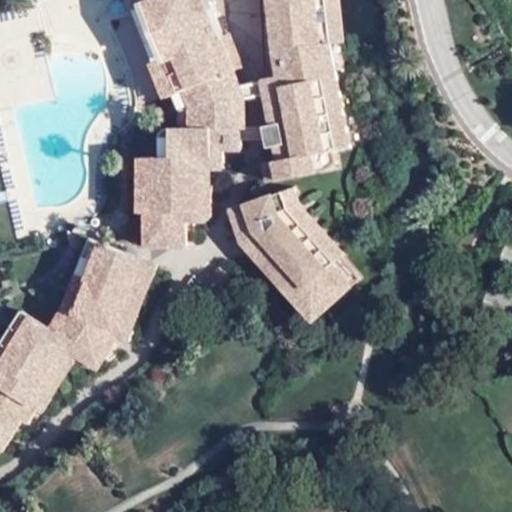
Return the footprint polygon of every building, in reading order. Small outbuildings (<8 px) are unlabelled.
[(247,98),(246,84),(241,85),(237,70),(242,68),(229,33),(224,34),(209,0),(158,0),(154,2),(138,9),(158,60),(154,63),(169,98),(180,93),(186,107),(187,125),(169,124),(163,135),(164,155),(146,156),(146,211),(153,211),(153,242),(192,243),(191,217),(217,216),(217,168),(231,168),(229,150),(246,149),(247,139),(247,129),(248,119),(247,98)] [(274,0),(282,77),(263,81),(266,95),(269,94),(276,125),(265,127),(269,139),(271,147),(278,146),(282,158),(269,162),(273,179),(331,167),(339,159),(337,150),(354,145),(338,83),(330,46),(342,40),(338,0),(274,0)] [(0,20),(1,24),(0,24),(0,107),(53,97),(35,9),(0,15),(0,20)] [(254,82),(246,84),(247,98),(254,97),(266,95),(263,81),(254,82)] [(247,129),(247,139),(254,139),(269,139),(265,127),(254,128),(247,129)] [(0,230),(16,227),(0,156),(0,230)] [(291,244),(317,219),(305,206),(299,188),(243,208),(245,215),(238,218),(247,242),(267,265),(291,244)] [(346,251),(317,219),(291,244),(267,265),(317,318),(363,275),(343,256),(346,251)] [(27,311),(0,358),(0,384),(41,409),(46,411),(82,355),(102,366),(121,335),(133,340),(138,329),(135,328),(163,263),(96,237),(81,275),(84,275),(74,303),(59,329),(27,311)] [(205,285),(223,304),(241,288),(222,269),(205,285)] [(0,384),(0,402),(28,419),(33,423),(41,409),(0,384)] [(0,446),(6,450),(28,419),(0,402),(0,446)]
